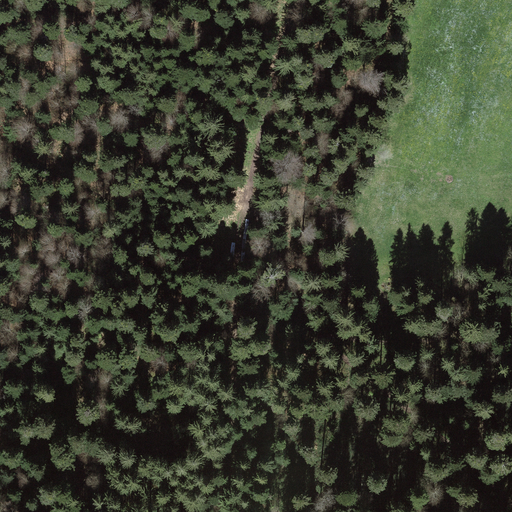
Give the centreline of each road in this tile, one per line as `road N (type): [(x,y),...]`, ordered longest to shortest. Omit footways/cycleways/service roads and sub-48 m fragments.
road 1 (track): [(250,189),(314,324),(355,376),(511,501)]
road 2 (track): [(290,0),(250,189)]
